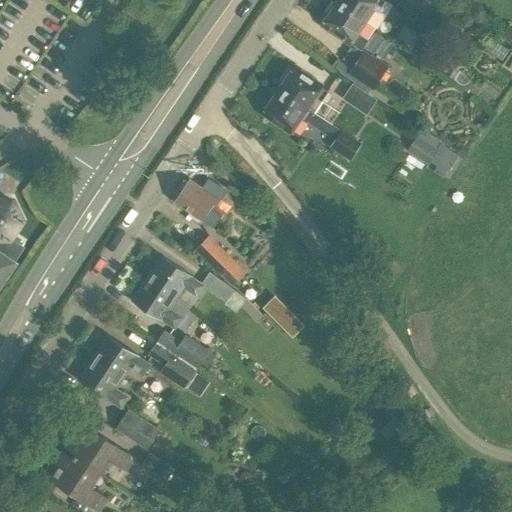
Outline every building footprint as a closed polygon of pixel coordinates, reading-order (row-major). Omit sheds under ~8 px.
[(378,29),(391,10),(376,0),(338,0),(337,3),(375,29),(376,28),(378,29)] [(410,17),(416,8),(413,6),(403,0),(400,0),(395,8),(410,17)] [(436,0),(416,0),(413,6),(416,8),(425,14),(435,14),(442,3),(436,0)] [(362,49),(368,40),(375,29),(337,3),(323,24),(362,49)] [(511,43),(511,25),(509,23),(501,37),(511,43)] [(511,71),(511,52),(503,65),(511,71)] [(373,87),(387,66),(366,53),(361,60),(360,60),(352,73),(373,87)] [(449,75),(455,65),(441,55),(434,65),(449,75)] [(475,72),(466,66),(464,69),(460,66),(451,79),(464,88),(475,72)] [(313,112),(314,111),(328,90),(293,67),(278,90),(313,112)] [(313,112),(278,90),(263,112),(291,131),(300,117),(334,140),(330,145),(340,151),(351,136),(314,111),(313,112)] [(409,105),(404,113),(414,120),(419,112),(409,105)] [(450,171),(459,156),(421,129),(407,150),(429,164),(430,162),(437,166),(434,171),(444,177),(448,170),(450,171)] [(350,158),(356,151),(361,143),(351,136),(340,151),(350,158)] [(208,221),(216,208),(212,206),(217,197),(192,180),(177,202),(189,211),(191,216),(200,222),(203,218),(208,221)] [(0,237),(7,239),(20,220),(10,200),(0,198),(0,237)] [(385,287),(403,270),(370,234),(352,251),(385,287)] [(235,284),(246,271),(210,236),(197,249),(235,284)] [(0,278),(12,261),(0,253),(0,278)] [(202,283),(164,257),(150,278),(177,295),(177,296),(184,285),(198,295),(204,286),(227,302),(226,304),(237,313),(246,300),(234,292),(236,290),(210,272),(202,283)] [(176,327),(183,317),(190,306),(176,297),(177,296),(177,295),(150,278),(135,300),(176,327)] [(269,317),(281,305),(274,298),(262,310),(269,317)] [(256,322),(263,316),(248,301),(241,307),(256,322)] [(182,341),(165,331),(158,341),(198,368),(209,351),(186,335),(182,341)] [(144,375),(151,364),(110,336),(95,358),(122,376),(130,365),(144,375)] [(185,387),(196,370),(156,343),(150,353),(166,365),(162,371),(185,387)] [(122,407),(129,396),(115,387),(122,376),(95,358),(81,380),(122,407)] [(210,381),(198,373),(189,386),(201,394),(210,381)] [(372,416),(386,402),(376,392),(362,406),(372,416)] [(147,449),(160,431),(129,410),(117,429),(147,449)] [(388,439),(404,425),(395,415),(379,430),(388,439)] [(126,470),(135,457),(79,421),(71,433),(73,435),(65,448),(101,472),(110,459),(126,470)] [(404,430),(399,435),(406,443),(412,438),(404,430)] [(101,472),(65,448),(55,463),(53,461),(44,474),(100,511),(108,498),(92,487),(101,472)] [(166,481),(174,469),(150,454),(143,466),(166,481)] [(298,483),(315,466),(306,457),(289,474),(298,483)] [(242,472),(240,477),(242,481),(246,483),(250,482),(252,478),(251,473),(247,471),(242,472)] [(414,488),(387,511),(417,511),(427,503),(414,488)]
